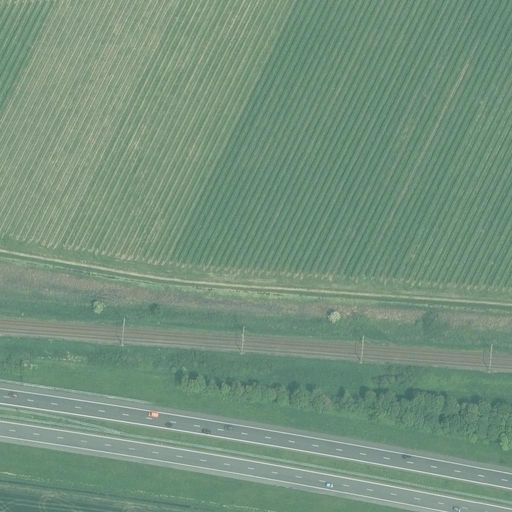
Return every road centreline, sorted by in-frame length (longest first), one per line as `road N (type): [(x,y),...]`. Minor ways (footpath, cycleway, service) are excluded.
road 1 (motorway): [(511,481),(0,395)]
road 2 (motorway): [(0,427),(485,511)]
